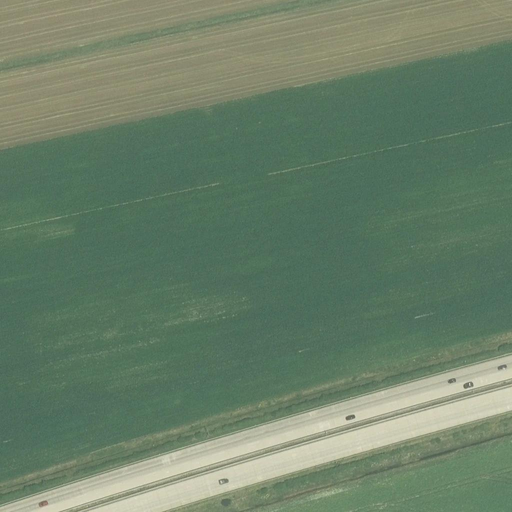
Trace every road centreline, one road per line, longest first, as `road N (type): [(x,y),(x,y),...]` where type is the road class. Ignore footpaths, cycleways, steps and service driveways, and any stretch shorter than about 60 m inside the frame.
road 1 (motorway): [(511,367),(26,511)]
road 2 (motorway): [(125,511),(511,400)]
